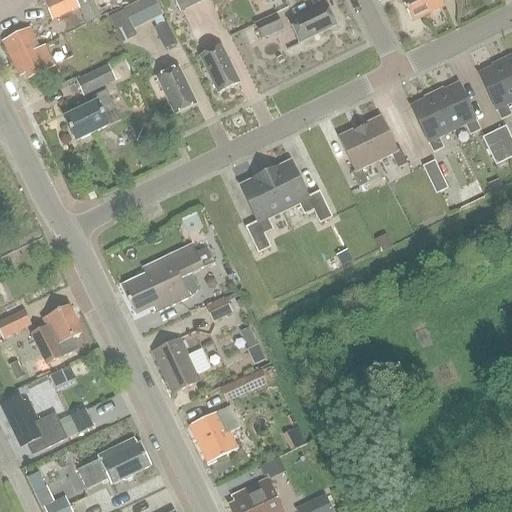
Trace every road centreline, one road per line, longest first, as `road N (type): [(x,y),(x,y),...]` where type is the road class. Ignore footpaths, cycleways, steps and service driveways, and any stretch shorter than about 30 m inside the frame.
road 1 (residential): [(64,230),(394,74)]
road 2 (tertiary): [(204,511),(64,230)]
road 3 (tertiary): [(64,230),(0,96)]
road 4 (residential): [(394,74),(511,19)]
